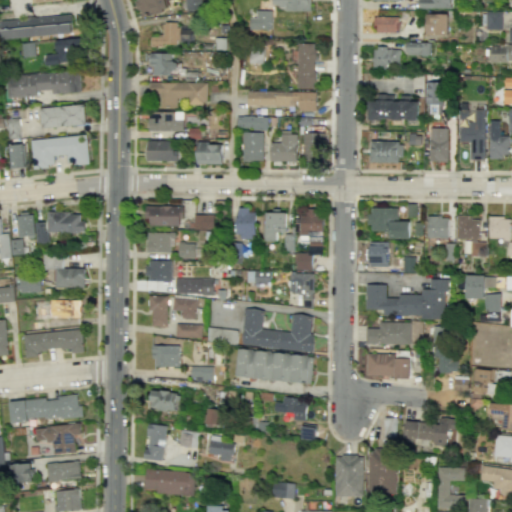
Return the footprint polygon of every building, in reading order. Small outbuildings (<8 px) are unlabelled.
[(135,0),(140,16),(168,9),(165,0),(135,0)] [(184,0),(185,10),(202,9),(201,0),(184,0)] [(311,9),(310,0),(271,0),(272,9),(311,9)] [(450,0),(417,0),(418,8),(451,7),(450,0)] [(249,29),(271,29),(272,10),(256,10),(256,17),(250,17),(249,29)] [(502,11),(486,11),(485,29),(502,29),(502,11)] [(448,35),(449,13),(425,13),(424,34),(448,35)] [(0,19),(1,38),(72,34),(71,15),(0,19)] [(398,32),(398,17),(375,16),(374,31),(398,32)] [(150,36),(151,45),(179,44),(178,22),(163,22),(163,35),(150,36)] [(55,40),(56,53),(44,54),(45,64),(83,60),(81,37),(55,40)] [(23,57),(36,55),(34,41),(21,43),(23,57)] [(430,42),(406,41),(405,54),(430,55),(430,42)] [(315,43),(297,43),(297,87),(315,88),(315,43)] [(490,61),(511,60),(511,44),(490,45),(490,61)] [(372,68),(387,69),(388,63),(399,63),(400,48),(372,47),(372,68)] [(152,73),(177,74),(177,61),(171,61),(171,53),(149,52),(149,65),(153,65),(152,73)] [(7,97),(37,96),(37,90),(51,89),(51,93),(80,92),(79,71),(6,75),(7,97)] [(442,113),(444,82),(426,81),(424,113),(442,113)] [(207,82),(151,82),(150,107),(177,107),(178,97),(189,97),(189,104),(207,104),(207,82)] [(316,92),(248,90),(247,105),(299,106),(299,110),(316,110),(316,92)] [(368,100),(368,118),(417,120),(418,101),(410,100),(410,95),(396,95),(396,94),(376,94),(376,100),(368,100)] [(39,108),(41,128),(87,123),(85,103),(39,108)] [(470,142),(469,159),(484,159),(485,109),(475,109),(474,124),(459,124),(459,141),(470,142)] [(183,131),(184,111),(149,111),(148,130),(183,131)] [(268,128),(268,115),(236,116),(237,128),(268,128)] [(7,138),(20,138),(19,118),(7,118),(7,138)] [(499,120),(489,120),(490,157),(510,156),(509,135),(500,135),(499,120)] [(448,128),(430,127),(429,160),(447,161),(448,128)] [(263,132),(243,131),(243,160),(263,160),(263,132)] [(269,160),(296,161),(297,131),(281,131),(280,142),(270,142),(269,160)] [(322,131),(302,132),(303,162),(322,162),(322,131)] [(31,138),(33,167),(55,166),(54,155),(67,154),(67,164),(88,163),(87,135),(31,138)] [(176,161),(177,140),(147,139),(147,160),(176,161)] [(369,140),(369,162),(401,163),(401,141),(369,140)] [(222,142),(197,142),(196,163),(222,164),(222,142)] [(26,167),(25,144),(9,144),(9,167),(26,167)] [(182,225),(182,205),(145,205),(145,225),(182,225)] [(311,269),(312,254),(322,254),(322,208),(299,207),(299,234),(308,234),(308,252),(296,252),(296,269),(311,269)] [(388,231),(388,219),(397,219),(398,207),(369,207),(369,230),(388,231)] [(237,239),(255,238),(254,208),(237,209),(237,239)] [(47,212),(47,232),(83,232),(83,212),(47,212)] [(266,212),(265,240),(278,241),(278,232),(285,232),(286,212),(266,212)] [(33,213),(16,213),(17,235),(33,235),(33,213)] [(194,229),(214,229),(214,214),(194,214),(194,229)] [(427,237),(448,238),(448,216),(427,216),(427,237)] [(456,239),(471,239),(471,254),(484,255),(484,241),(478,241),(479,216),(457,216),(456,239)] [(489,238),(510,238),(510,217),(489,216),(489,238)] [(0,257),(10,257),(9,233),(1,233),(0,219),(0,218),(0,257)] [(389,238),(409,238),(409,220),(389,220),(389,238)] [(36,242),(47,242),(46,221),(35,222),(36,242)] [(147,251),(173,252),(173,232),(147,231),(147,251)] [(23,254),(22,238),(10,239),(11,254),(23,254)] [(387,266),(388,241),(369,241),(368,266),(387,266)] [(178,257),(195,257),(195,243),(179,242),(178,257)] [(84,268),(62,268),(62,254),(43,254),(43,268),(56,269),(55,286),(84,287),(84,268)] [(172,260),(147,260),(147,280),(171,281),(172,260)] [(270,283),(270,270),(247,271),(247,284),(270,283)] [(313,306),(314,273),(290,272),(289,292),(298,292),(298,306),(313,306)] [(500,293),(485,293),(484,285),(495,285),(495,275),(465,275),(466,298),(484,298),(484,311),(500,310),(500,293)] [(41,291),(40,276),(20,277),(20,292),(41,291)] [(175,294),(213,294),(213,278),(175,277),(175,294)] [(365,284),(365,309),(383,309),(383,314),(421,314),(421,319),(446,319),(446,278),(429,278),(429,289),(421,289),(421,293),(397,293),(397,297),(386,297),(386,284),(365,284)] [(0,286),(0,301),(13,301),(12,286),(0,286)] [(150,326),(166,326),(167,295),(150,295),(150,326)] [(180,310),(180,318),(195,318),(196,298),(173,297),(172,310),(180,310)] [(51,317),(81,317),(81,300),(51,299),(51,317)] [(241,345),(310,351),(314,315),(292,313),(290,331),(261,328),(263,309),(245,307),(241,345)] [(410,322),(378,321),(378,328),(365,327),(365,343),(410,344),(410,322)] [(201,337),(201,324),(175,323),(175,336),(201,337)] [(435,372),(458,372),(458,358),(449,357),(449,325),(435,325),(435,372)] [(207,342),(236,343),(237,329),(208,327),(207,342)] [(23,332),(25,356),(39,356),(38,349),(70,348),(71,352),(83,352),(81,329),(23,332)] [(179,366),(179,345),(153,344),(152,366),(179,366)] [(313,353),(237,350),(236,377),(311,381),(313,353)] [(394,353),(366,352),(366,375),(394,375),(394,353)] [(410,358),(395,358),(394,377),(410,378),(410,358)] [(213,366),(190,366),(190,380),(213,380),(213,366)] [(149,408),(175,410),(177,391),(151,389),(149,408)] [(25,399),(45,397),(45,399),(57,398),(57,396),(76,394),(77,405),(81,405),(82,416),(59,418),(59,416),(44,418),(44,416),(26,418),(25,399)] [(282,402),(274,401),(274,411),(293,412),(292,419),(305,420),(306,399),(282,397),(282,402)] [(25,399),(26,418),(27,421),(10,423),(8,401),(25,399)] [(489,421),(502,422),(501,428),(511,429),(511,403),(491,402),(489,421)] [(204,422),(218,424),(219,409),(206,407),(204,422)] [(405,420),(403,442),(450,446),(452,418),(433,416),(433,422),(405,420)] [(78,422),(44,426),(44,427),(34,428),(35,439),(45,438),(46,441),(51,441),(52,453),(74,451),(72,434),(79,434),(78,422)] [(144,458),(162,460),(167,425),(147,423),(145,436),(147,436),(144,458)] [(198,432),(181,429),(179,445),(196,447),(198,432)] [(511,435),(495,434),(493,458),(511,460),(511,435)] [(232,460),(234,443),(220,441),(221,436),(210,435),(208,453),(220,454),(219,459),(232,460)] [(367,493),(395,494),(396,449),(368,449),(367,493)] [(363,496),(363,455),(335,455),(334,495),(363,496)] [(77,460),(46,463),(48,481),(80,477),(80,472),(78,472),(77,460)] [(16,482),(31,481),(30,463),(15,463),(16,482)] [(511,468),(482,465),(480,479),(494,481),(493,493),(511,494),(511,468)] [(464,467),(438,467),(438,508),(464,508),(464,494),(449,494),(449,479),(464,480),(464,467)] [(143,492),(193,494),(194,471),(144,469),(143,492)] [(273,496),(293,497),(294,482),(273,482),(273,496)] [(54,491),(56,505),(53,505),(53,511),(79,509),(77,488),(54,491)] [(486,511),(487,498),(469,497),(468,511),(486,511)]
